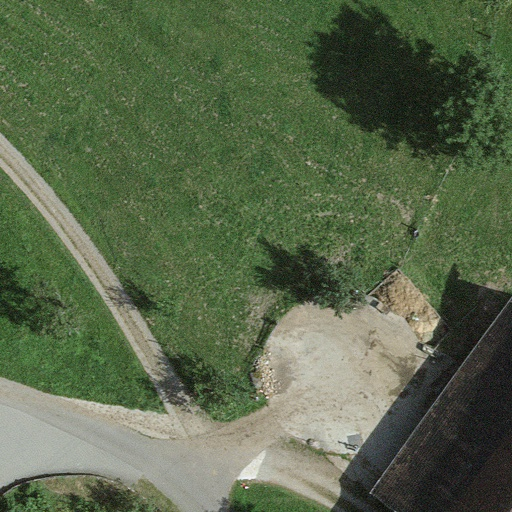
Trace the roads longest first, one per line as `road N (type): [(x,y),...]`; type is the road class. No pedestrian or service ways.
road 1 (track): [(0,146),(101,256),(196,465)]
road 2 (residential): [(0,391),(196,465),(217,511)]
